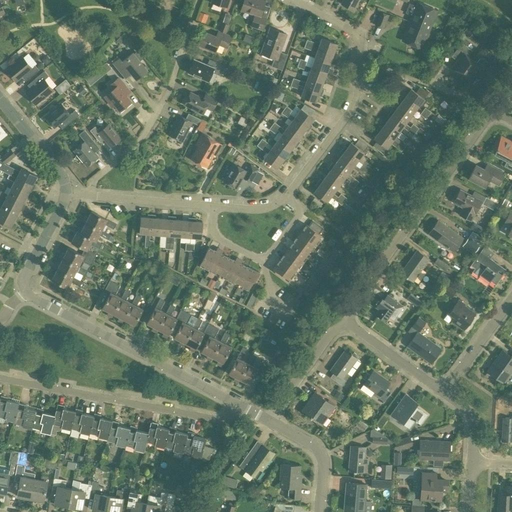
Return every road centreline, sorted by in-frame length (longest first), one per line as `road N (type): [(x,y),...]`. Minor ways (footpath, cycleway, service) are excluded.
road 1 (residential): [(294,0),(358,36),(359,99),(288,199)]
road 2 (residential): [(349,324),(356,302),(492,113)]
road 3 (residential): [(240,406),(222,420),(0,378)]
road 4 (residential): [(240,406),(26,294)]
road 5 (residential): [(201,0),(169,98),(140,145),(90,196)]
road 6 (residential): [(214,208),(221,241),(267,264),(305,212),(288,199)]
road 7 (residential): [(272,422),(332,335),(349,324)]
road 8 (residential): [(214,208),(90,196)]
